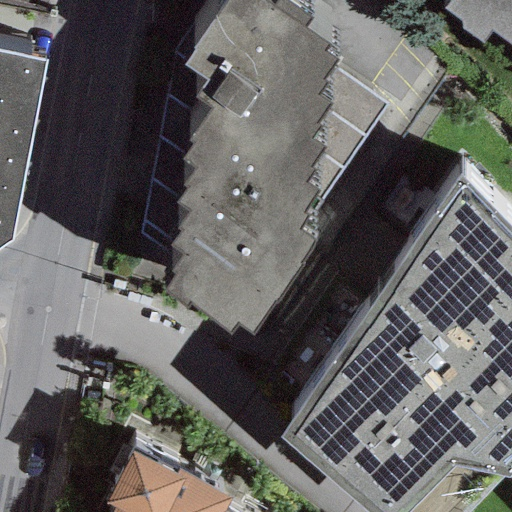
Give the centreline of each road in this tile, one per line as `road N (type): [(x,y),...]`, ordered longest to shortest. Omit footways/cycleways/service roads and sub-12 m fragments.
road 1 (unknown): [(49,311),(196,357),(383,511)]
road 2 (primary): [(105,0),(49,311)]
road 3 (primary): [(49,311),(9,511)]
